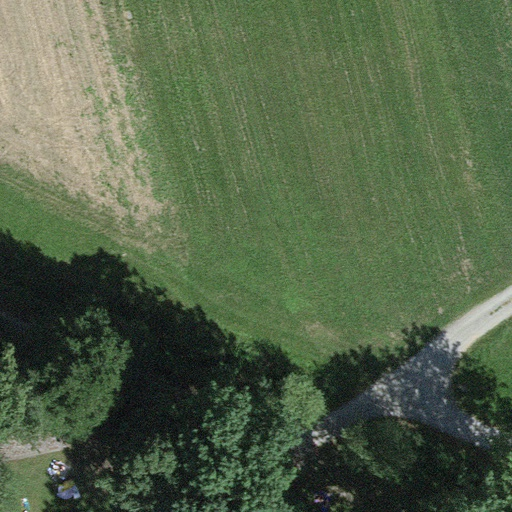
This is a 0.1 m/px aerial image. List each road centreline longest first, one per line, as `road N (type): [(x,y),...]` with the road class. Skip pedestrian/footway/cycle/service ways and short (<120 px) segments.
road 1 (track): [(391,399),(283,443),(0,316)]
road 2 (track): [(511,301),(461,333),(391,399)]
road 3 (track): [(511,455),(391,399)]
